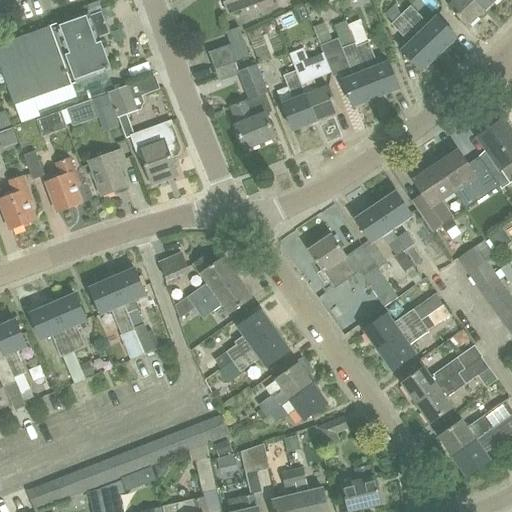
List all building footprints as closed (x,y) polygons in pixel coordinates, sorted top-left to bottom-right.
[(261,13),(263,7),(274,3),(273,0),(222,0),(224,6),(230,9),(231,12),(244,7),(246,13),(247,13),(253,15),(261,13)] [(469,27),(487,9),(477,0),(455,0),(449,6),(469,27)] [(477,0),(487,9),(496,0),(477,0)] [(393,24),(411,43),(403,50),(423,71),(440,54),(403,15),(402,16),(396,3),(386,13),(395,23),(393,24)] [(403,15),(440,54),(458,37),(438,16),(430,24),(412,6),(403,15)] [(291,9),(279,14),(289,42),(302,37),(291,9)] [(90,12),(0,45),(0,61),(16,105),(111,70),(90,12)] [(347,20),(335,24),(341,37),(341,38),(344,47),(352,69),(355,75),(344,79),(355,106),(378,97),(351,30),(349,23),(347,20)] [(363,25),(351,30),(378,97),(400,88),(390,61),(379,66),(370,41),(369,41),(363,25)] [(216,68),(251,55),(240,26),(228,30),(232,43),(210,52),(216,68)] [(334,40),(322,45),(325,53),(326,55),(337,50),(334,40)] [(304,48),(289,54),(297,71),(317,121),(340,112),(329,85),(319,90),(315,80),(317,80),(308,59),(304,48)] [(236,124),(246,149),(277,137),(267,113),(273,111),(266,93),(269,92),(258,63),(239,71),(249,99),(232,106),(239,123),(236,124)] [(294,100),(284,103),(294,130),(317,121),(297,71),(284,76),(294,100)] [(138,83),(139,82),(111,92),(127,137),(134,134),(126,114),(142,109),(145,103),(138,83)] [(106,115),(116,111),(119,117),(110,91),(109,92),(110,94),(89,101),(94,115),(104,111),(106,115)] [(66,125),(61,111),(50,115),(56,132),(67,128),(66,125)] [(485,162),(501,186),(502,188),(511,181),(511,129),(505,119),(479,136),(493,157),(485,162)] [(134,135),(143,163),(145,162),(150,178),(153,177),(154,182),(167,178),(165,173),(176,169),(172,157),(178,155),(182,149),(173,122),(134,135)] [(34,179),(46,175),(36,150),(25,154),(34,179)] [(119,164),(127,161),(123,150),(90,162),(102,196),(128,186),(119,164)] [(501,186),(485,162),(473,170),(460,150),(438,164),(456,190),(466,183),(478,201),(501,186)] [(59,212),(84,202),(79,188),(82,186),(71,157),(58,162),(63,176),(48,182),(59,212)] [(456,190),(438,164),(415,180),(428,200),(418,207),(434,231),(455,217),(443,199),(456,190)] [(12,229),(38,220),(32,204),(34,203),(24,175),(11,180),(16,194),(1,200),(12,229)] [(377,205),(393,229),(402,223),(413,215),(397,191),(377,205)] [(357,219),(373,243),(393,229),(377,205),(357,219)] [(461,222),(449,228),(455,239),(467,232),(461,222)] [(337,280),(348,273),(340,261),(347,256),(333,234),(332,235),(329,230),(308,244),(311,249),(310,250),(324,271),(329,268),(337,280)] [(404,233),(396,238),(405,250),(412,245),(404,233)] [(405,250),(396,238),(389,243),(397,255),(405,250)] [(485,239),(477,245),(478,245),(484,254),(489,261),(496,256),(493,250),(486,241),(485,239)] [(366,278),(380,269),(363,244),(353,251),(362,265),(359,268),(366,278)] [(478,245),(458,259),(464,268),(484,254),(478,245)] [(397,255),(395,257),(401,266),(411,259),(405,250),(397,255)] [(190,270),(182,252),(160,261),(168,279),(190,270)] [(215,263),(208,254),(195,263),(202,273),(201,273),(207,282),(187,296),(196,307),(239,277),(224,256),(215,263)] [(484,254),(464,268),(470,276),(490,263),(489,261),(484,254)] [(490,263),(470,276),(476,285),(496,271),(490,263)] [(511,267),(509,263),(501,269),(511,283),(511,267)] [(141,308),(137,299),(147,294),(136,268),(114,278),(134,326),(144,322),(139,310),(141,308)] [(421,278),(415,268),(408,272),(415,283),(421,278)] [(496,271),(476,285),(482,293),(502,280),(501,278),(496,272),(496,271)] [(203,318),(204,318),(224,304),(230,313),(253,297),(239,277),(196,307),(203,318)] [(121,335),(131,357),(132,359),(146,353),(134,326),(114,278),(91,288),(102,313),(112,309),(122,334),(121,335)] [(502,280),(482,293),(488,302),(508,288),(502,280)] [(511,294),(508,288),(488,302),(494,310),(511,297),(511,294)] [(75,294),(53,304),(74,351),(86,346),(77,324),(87,320),(75,294)] [(511,297),(494,310),(500,319),(511,310),(511,297)] [(81,365),(74,351),(53,304),(31,313),(42,339),(52,335),(62,356),(64,355),(71,370),(81,365)] [(444,304),(422,319),(422,320),(380,350),(394,370),(416,353),(410,344),(430,330),(452,315),(444,304)] [(366,330),(380,350),(422,320),(422,319),(414,308),(394,322),(388,314),(366,330)] [(224,368),(277,330),(263,310),(240,327),(246,334),(237,341),(238,343),(216,359),(223,368),(224,367),(224,368)] [(511,310),(500,319),(506,327),(511,323),(511,310)] [(26,372),(16,350),(27,345),(16,319),(0,325),(0,343),(21,393),(32,389),(25,372),(26,372)] [(144,322),(134,326),(146,353),(157,349),(145,322),(144,322)] [(268,366),(291,349),(277,330),(224,368),(230,377),(241,369),(242,371),(261,357),(268,366)] [(0,377),(3,386),(7,384),(12,397),(21,393),(0,343),(0,377)] [(430,423),(454,407),(447,397),(490,367),(483,356),(466,368),(416,403),(430,423)] [(300,363),(277,379),(266,387),(272,396),(260,405),(263,408),(257,412),(262,419),(268,415),(315,382),(310,375),(313,369),(304,357),(298,361),(300,363)] [(402,382),(416,403),(466,368),(458,357),(432,375),(426,366),(402,382)] [(315,382),(268,415),(271,413),(277,422),(298,408),(305,419),(329,402),(315,382)] [(454,456),(511,415),(511,406),(507,399),(487,414),(488,415),(469,429),(463,420),(440,437),(454,456)] [(230,435),(221,414),(212,418),(221,439),(230,435)] [(338,433),(350,428),(345,415),(317,426),(326,447),(341,441),(338,433)] [(511,432),(511,415),(454,456),(468,476),(491,460),(485,452),(511,432)] [(221,439),(212,418),(203,421),(212,442),(221,439)] [(212,442),(203,421),(195,425),(203,445),(212,442)] [(203,445),(195,425),(186,428),(194,449),(203,445)] [(194,449),(186,428),(177,432),(186,452),(194,449)] [(186,452),(177,432),(167,435),(176,456),(186,452)] [(176,456),(167,435),(155,440),(164,461),(176,456)] [(164,461),(155,440),(143,445),(151,466),(164,461)] [(253,447),(259,471),(271,469),(265,443),(253,447)] [(143,445),(131,449),(140,470),(141,474),(153,470),(151,466),(143,445)] [(196,460),(203,492),(218,489),(208,445),(191,452),(192,461),(196,460)] [(242,451),(247,473),(259,471),(253,447),(242,451)] [(140,470),(131,449),(122,453),(130,474),(140,470)] [(122,453),(112,457),(121,477),(130,474),(122,453)] [(121,477),(112,457),(102,461),(111,481),(120,478),(121,477)] [(111,481),(102,461),(94,464),(103,484),(111,481)] [(103,484),(94,464),(87,467),(94,488),(103,484)] [(350,511),(382,503),(376,477),(374,477),(371,464),(356,468),(359,481),(343,485),(350,511)] [(94,488),(87,467),(78,470),(87,491),(94,488)] [(294,469),(303,511),(330,511),(324,488),(310,491),(304,467),(294,469)] [(282,471),(287,488),(297,485),(294,469),(282,471)] [(78,470),(67,474),(77,495),(87,491),(78,470)] [(257,490),(278,488),(277,473),(255,475),(257,490)] [(67,474),(57,478),(66,499),(77,495),(67,474)] [(66,499),(57,478),(48,482),(56,503),(66,499)] [(102,488),(107,511),(124,511),(120,494),(127,492),(123,479),(102,488)] [(48,482),(38,486),(46,507),(56,503),(48,482)] [(38,486),(28,490),(36,511),(46,507),(38,486)] [(89,493),(93,511),(107,511),(102,488),(89,493)] [(258,508),(254,494),(228,501),(231,511),(259,511),(258,508)] [(277,511),(303,511),(299,494),(274,500),(277,511)] [(208,511),(205,497),(164,506),(165,511),(208,511)]
